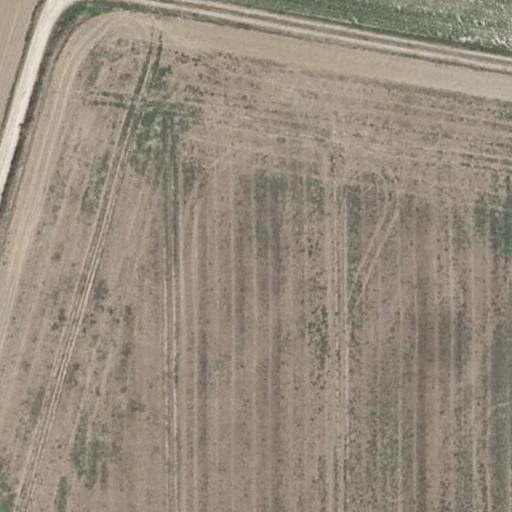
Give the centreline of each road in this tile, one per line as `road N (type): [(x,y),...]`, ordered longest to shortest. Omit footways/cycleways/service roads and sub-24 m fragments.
road 1 (track): [(146,0),(511,65)]
road 2 (track): [(56,2),(0,199)]
